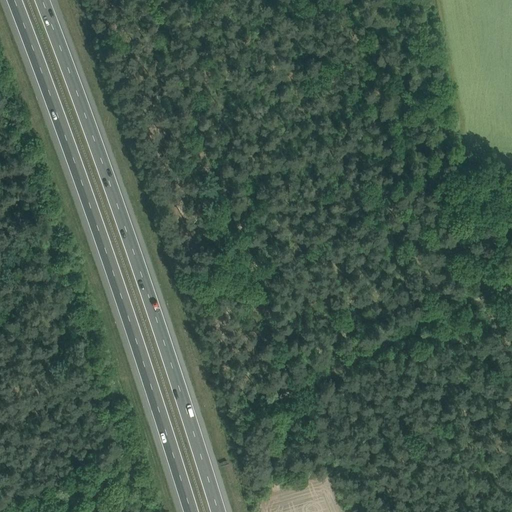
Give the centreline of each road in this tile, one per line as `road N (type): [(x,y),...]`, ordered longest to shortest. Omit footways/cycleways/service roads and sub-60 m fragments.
road 1 (track): [(511,280),(290,388),(156,0)]
road 2 (motorway): [(220,511),(42,0)]
road 3 (motorway): [(14,0),(191,511)]
